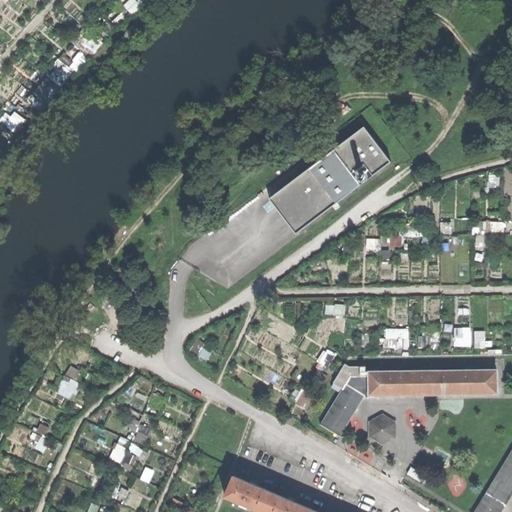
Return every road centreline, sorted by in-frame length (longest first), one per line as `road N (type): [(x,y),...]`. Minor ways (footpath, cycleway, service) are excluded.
road 1 (residential): [(417,511),(301,437),(111,344)]
road 2 (track): [(492,31),(435,147),(372,208)]
